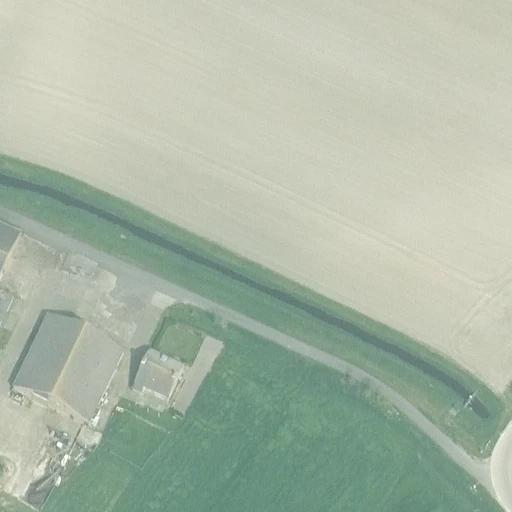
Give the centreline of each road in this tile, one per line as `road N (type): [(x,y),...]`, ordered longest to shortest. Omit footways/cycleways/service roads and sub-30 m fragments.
road 1 (unclassified): [(495,467),(461,457),(371,383),(0,211)]
road 2 (unknown): [(66,241),(32,254),(34,278),(110,323),(149,327),(168,289)]
